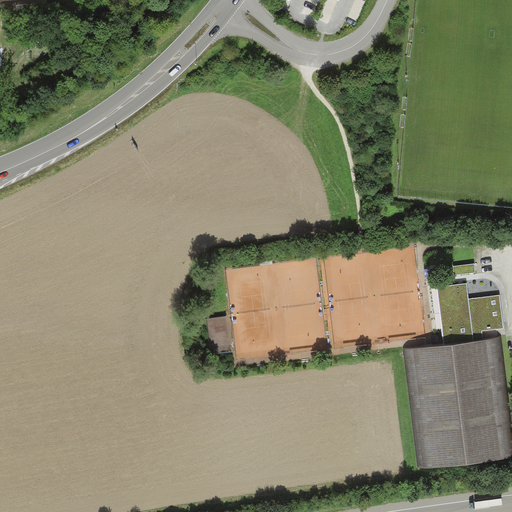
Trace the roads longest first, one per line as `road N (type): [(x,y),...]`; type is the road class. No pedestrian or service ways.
road 1 (secondary): [(0,180),(133,106),(196,50),(219,12)]
road 2 (secondary): [(219,12),(112,103),(0,164)]
road 3 (residential): [(389,0),(352,43),(331,49),(295,44),(230,0)]
